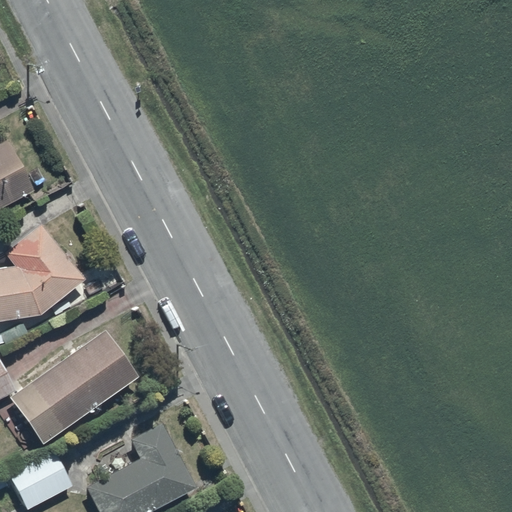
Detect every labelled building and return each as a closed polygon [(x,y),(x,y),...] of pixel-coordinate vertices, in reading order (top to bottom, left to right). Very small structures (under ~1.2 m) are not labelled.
[(0,147),(0,211),(30,197),(5,145),(0,147)] [(36,230),(2,258),(12,271),(0,272),(0,325),(36,320),(81,283),(36,230)] [(133,381),(101,335),(6,401),(39,447),(133,381)] [(0,399),(12,394),(0,372),(0,399)] [(137,462),(82,491),(93,511),(153,511),(192,491),(158,428),(128,445),(137,462)] [(4,476),(23,511),(68,489),(49,453),(4,476)]
